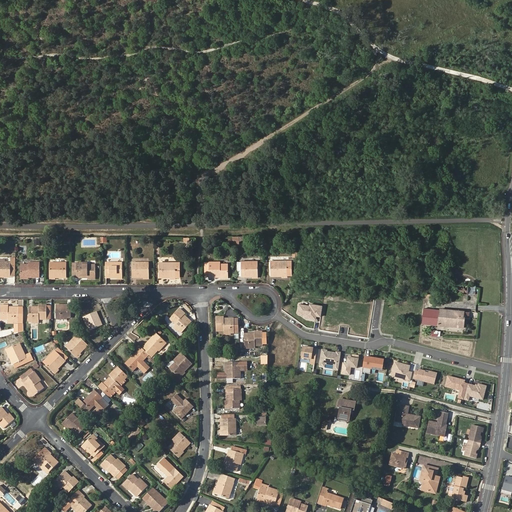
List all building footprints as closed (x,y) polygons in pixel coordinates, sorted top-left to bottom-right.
[(15,76),(15,68),(6,67),(5,75),(15,76)] [(253,276),(258,276),(258,261),(241,262),(241,276),(253,276)] [(287,274),(287,262),(287,261),(271,262),(271,276),(282,275),(287,275),(287,274)] [(0,277),(10,277),(10,263),(0,262),(0,277)] [(170,278),(175,278),(175,270),(179,270),(179,262),(159,263),(159,278),(170,278)] [(221,277),(228,276),(228,264),(220,264),(220,262),(209,262),(205,262),(205,267),(209,267),(209,277),(221,277)] [(20,278),(28,278),(39,278),(39,263),(28,263),(28,265),(20,266),(20,278)] [(50,278),(55,278),(66,278),(66,263),(50,263),(49,278),(50,278)] [(87,278),(95,278),(95,265),(88,265),(87,263),(77,263),(75,264),(72,264),(72,273),(76,273),(76,278),(87,278)] [(117,278),(122,278),(122,263),(106,263),(105,278),(117,278)] [(143,278),(149,278),(149,263),(132,263),(132,278),(143,278)] [(449,285),(448,294),(468,294),(468,285),(449,285)] [(309,306),(299,304),(297,314),(306,315),(306,318),(316,320),(316,317),(321,317),(323,306),(310,304),(309,306)] [(56,305),(56,318),(71,318),(71,305),(56,305)] [(18,333),(23,332),(23,309),(19,309),(9,308),(9,307),(9,306),(0,306),(0,318),(8,319),(8,321),(13,321),(18,321),(18,333)] [(47,319),(47,307),(39,307),(39,309),(29,309),(29,322),(39,322),(39,319),(47,319)] [(184,316),(185,315),(179,309),(170,318),(176,324),(174,326),(182,332),(191,323),(184,316)] [(422,324),(439,326),(440,311),(424,309),(422,324)] [(440,311),(439,326),(463,328),(465,317),(463,317),(464,312),(440,309),(440,311)] [(96,312),(84,317),(90,330),(102,326),(96,312)] [(234,333),(239,333),(239,320),(234,320),(224,320),(224,318),(216,318),(216,330),(224,330),(224,333),(229,333),(234,333)] [(15,334),(18,333),(18,321),(13,321),(8,321),(8,323),(15,323),(15,334)] [(245,348),(255,347),(255,344),(263,344),(262,332),(254,332),(254,334),(244,335),(245,348)] [(146,344),(142,348),(149,355),(151,357),(155,353),(165,342),(156,333),(146,344)] [(66,347),(76,357),(88,345),(77,335),(66,347)] [(13,364),(26,358),(25,355),(19,343),(6,350),(8,355),(12,363),(13,364)] [(142,348),(139,346),(135,350),(138,352),(126,364),(133,371),(137,367),(144,373),(150,368),(143,361),(145,359),(149,355),(142,348)] [(302,355),(301,357),(311,359),(310,363),(314,364),(317,348),(303,346),(302,351),(301,351),(300,355),(302,355)] [(324,366),(324,363),(332,364),(332,368),(338,369),(341,352),(337,352),(336,353),(326,351),(326,350),(322,349),(319,365),(324,366)] [(54,373),(66,361),(55,351),(44,363),(54,373)] [(170,368),(179,377),(184,371),(192,363),(186,357),(182,353),(174,361),(176,362),(170,368)] [(359,355),(353,354),(353,357),(351,356),(351,358),(348,357),(347,363),(343,362),(341,373),(349,374),(351,367),(357,368),(359,355)] [(370,373),(371,366),(382,368),(383,360),(365,357),(362,372),(370,373)] [(14,368),(28,362),(26,358),(13,364),(14,368)] [(240,371),(240,362),(226,362),(225,363),(225,373),(225,379),(240,378),(240,371)] [(395,362),(391,375),(409,380),(412,372),(408,372),(410,366),(395,362)] [(32,369),(20,378),(23,381),(34,372),(32,369)] [(413,378),(434,384),(437,373),(429,371),(428,373),(425,372),(425,371),(419,369),(418,371),(415,370),(413,378)] [(99,388),(110,398),(114,394),(116,392),(119,395),(124,390),(121,387),(119,385),(124,379),(115,370),(110,376),(111,378),(104,385),(103,384),(99,388)] [(29,389),(33,395),(34,396),(44,388),(39,382),(41,381),(34,372),(23,381),(29,389)] [(464,399),(468,384),(464,383),(464,381),(448,376),(445,387),(460,391),(458,398),(464,399)] [(475,386),(468,384),(464,399),(468,401),(469,396),(482,400),(486,386),(478,384),(478,385),(478,386),(475,386)] [(240,389),(226,390),(226,401),(226,408),(239,408),(239,400),(240,400),(240,389)] [(82,403),(79,400),(75,404),(86,414),(90,410),(89,409),(94,404),(95,405),(102,412),(107,407),(109,404),(108,403),(102,398),(95,391),(82,403)] [(105,395),(102,398),(108,403),(111,400),(105,395)] [(174,411),(182,418),(193,406),(186,399),(183,401),(177,395),(172,400),(178,406),(174,411)] [(349,422),(350,417),(351,413),(353,413),(354,413),(356,405),(339,401),(337,410),(340,410),(338,420),(349,422)] [(0,407),(0,423),(4,428),(13,420),(8,414),(7,415),(0,408),(0,407)] [(403,427),(418,430),(420,419),(411,417),(410,419),(407,418),(408,416),(409,409),(399,407),(398,412),(395,423),(404,425),(403,427)] [(417,433),(418,430),(403,427),(404,425),(395,423),(398,412),(396,412),(393,429),(403,431),(403,430),(417,433)] [(444,420),(446,420),(447,414),(439,413),(437,424),(429,422),(427,434),(439,437),(440,434),(445,435),(446,427),(445,427),(443,426),(444,420)] [(64,423),(77,436),(87,426),(83,422),(79,418),(78,420),(72,414),(64,423)] [(147,422),(143,419),(138,423),(142,427),(147,422)] [(221,430),(221,435),(221,436),(236,435),(235,419),(221,419),(221,430)] [(485,430),(474,426),(470,438),(471,439),(470,445),(469,445),(465,457),(477,460),(478,456),(476,455),(477,452),(479,451),(480,447),(479,447),(480,441),(482,441),(483,439),(481,437),(483,433),(484,434),(485,430)] [(177,456),(183,451),(191,443),(180,433),(173,440),(175,442),(169,448),(177,456)] [(95,457),(105,446),(93,435),(83,445),(95,457)] [(134,449),(138,452),(143,445),(140,442),(134,449)] [(232,446),(231,450),(243,454),(245,454),(246,450),(232,446)] [(45,448),(35,458),(38,461),(48,451),(45,448)] [(224,468),(236,472),(238,464),(240,464),(243,454),(231,450),(229,450),(224,468)] [(38,461),(49,472),(58,463),(50,455),(51,454),(48,451),(38,461)] [(392,454),(389,466),(405,470),(406,464),(404,464),(406,458),(407,458),(408,455),(401,453),(400,456),(392,454)] [(111,455),(102,464),(115,477),(125,467),(118,459),(116,461),(111,455)] [(47,474),(49,472),(38,461),(36,463),(47,474)] [(167,464),(161,470),(168,477),(164,481),(172,488),(183,476),(176,469),(169,462),(167,464)] [(424,467),(420,480),(424,480),(423,485),(421,491),(428,493),(428,491),(435,492),(437,483),(434,482),(435,478),(437,470),(424,467)] [(64,486),(70,492),(78,483),(73,477),(71,479),(64,471),(55,481),(62,488),(64,486)] [(124,484),(137,497),(147,486),(140,479),(138,481),(132,475),(124,484)] [(511,479),(505,477),(502,490),(511,493),(511,491),(511,475),(511,476),(511,479)] [(464,495),(464,492),(462,492),(463,488),(465,489),(468,478),(463,477),(463,479),(457,477),(455,486),(452,497),(452,498),(458,499),(458,500),(465,502),(467,496),(464,495)] [(216,489),(214,494),(228,498),(233,483),(220,478),(216,489)] [(255,486),(260,487),(268,490),(269,488),(269,487),(262,484),(262,480),(257,479),(255,486)] [(260,487),(256,500),(274,505),(279,491),(269,488),(268,490),(260,487)] [(340,509),(343,499),(327,493),(329,489),(324,488),(321,497),(325,498),(323,505),(326,506),(327,504),(340,509)] [(150,495),(148,493),(143,499),(147,502),(157,492),(155,490),(150,495)] [(157,492),(147,502),(156,511),(159,511),(168,503),(157,492)] [(81,494),(72,504),(79,511),(85,511),(91,506),(83,498),(84,497),(81,494)] [(290,498),(285,511),(305,511),(308,506),(300,504),(301,502),(290,498)] [(361,502),(354,500),(349,511),(367,511),(372,502),(362,498),(361,502)] [(391,509),(393,505),(383,501),(381,505),(391,509)] [(212,502),(210,505),(223,511),(225,509),(212,502)] [(0,511),(8,511),(0,503),(0,511)]
